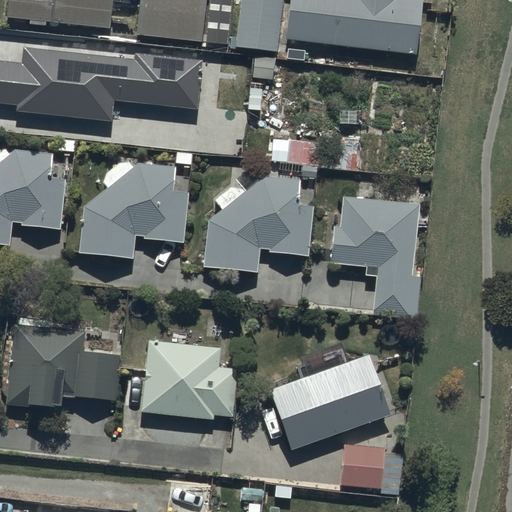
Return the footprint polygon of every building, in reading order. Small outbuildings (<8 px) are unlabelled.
[(9,0),(8,12),(30,14),(29,19),(48,21),(48,16),(110,23),(113,0),(9,0)] [(207,0),(140,0),(137,31),(204,38),(207,0)] [(282,0),(241,0),(238,43),(278,47),(282,0)] [(290,0),(287,35),(418,48),(423,0),(290,0)] [(193,105),(198,56),(133,49),(132,57),(21,45),(20,61),(0,58),(0,100),(13,102),(12,111),(109,121),(112,97),(193,105)] [(253,111),(208,110),(207,152),(252,153),(253,111)] [(323,140),(290,137),(290,144),(267,142),(266,157),(321,161),(323,140)] [(0,157),(0,239),(11,241),(13,217),(22,218),(21,221),(61,226),(66,177),(52,175),(55,150),(15,145),(0,157)] [(85,203),(78,249),(133,254),(135,232),(144,233),(144,235),(185,239),(190,190),(174,188),(176,163),(137,159),(85,203)] [(208,217),(204,263),(257,268),(259,244),(271,245),(271,249),(309,252),(314,202),(299,201),(301,177),(264,173),(208,217)] [(420,199),(343,192),(340,223),(335,223),(332,261),(367,264),(366,272),(377,273),(374,312),(418,316),(421,273),(413,272),(420,199)] [(84,330),(13,324),(6,403),(47,407),(48,397),(63,399),(63,393),(115,398),(119,350),(82,346),(84,330)] [(221,365),(223,346),(149,339),(143,410),(213,416),(213,412),(234,414),(238,367),(221,365)] [(308,372),(271,386),(293,446),(391,408),(369,350),(350,358),(345,344),(304,360),(308,372)] [(345,441),(342,481),(381,484),(380,490),(399,492),(402,453),(386,451),(387,445),(345,441)] [(208,511),(212,482),(172,476),(167,509),(191,511),(208,511)]
